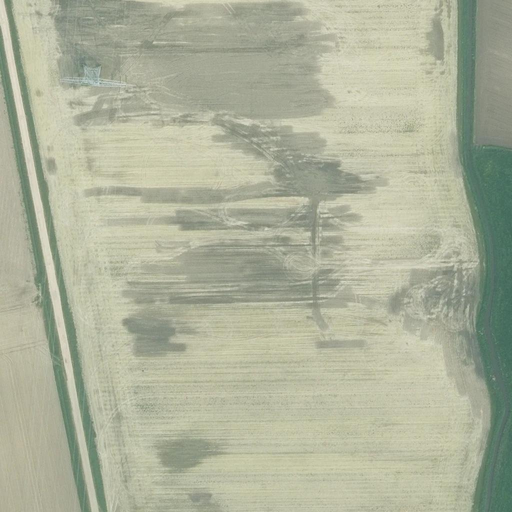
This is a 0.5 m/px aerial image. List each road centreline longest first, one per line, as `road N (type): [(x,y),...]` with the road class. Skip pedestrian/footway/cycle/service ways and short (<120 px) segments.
road 1 (track): [(66,367),(0,11)]
road 2 (unclassified): [(94,511),(66,367)]
